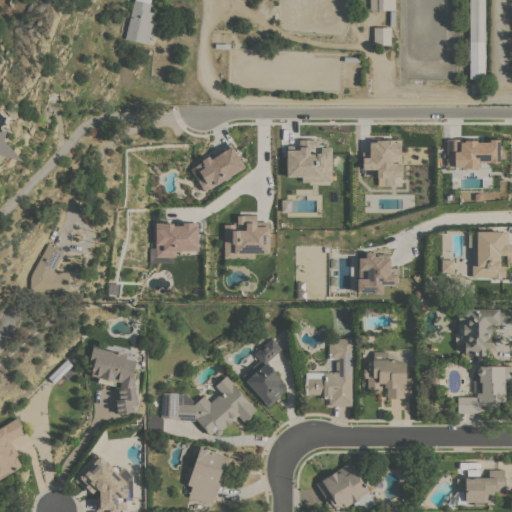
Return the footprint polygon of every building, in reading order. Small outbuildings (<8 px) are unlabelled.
[(150,0),(149,3),(151,3),(149,11),(155,12),(147,44),(124,38),(133,0),(150,0)] [(394,0),(394,10),(369,10),(369,0),(394,0)] [(469,0),(484,0),(485,78),(469,78),(469,0)] [(390,27),(390,44),(373,44),(373,27),(390,27)] [(0,130),(7,129),(3,140),(23,161),(0,154),(0,130)] [(329,181),(330,146),(316,146),(316,139),(297,139),(297,145),(285,145),(284,176),(299,177),(299,181),(329,181)] [(399,185),(399,139),(368,139),(368,153),(361,152),(360,168),(375,168),(375,185),(399,185)] [(445,167),(477,166),(477,162),(498,162),(498,139),(445,140),(445,167)] [(243,168),(230,144),(208,156),(192,164),(199,177),(195,179),(202,191),(243,168)] [(268,253),(267,223),(255,223),(255,214),(235,214),(235,224),(243,224),(244,229),(233,229),(233,224),(222,224),(222,258),(253,258),(253,253),(268,253)] [(196,251),(196,223),(153,223),(153,248),(148,248),(147,263),(173,263),(173,251),(196,251)] [(470,277),(503,278),(503,267),(498,267),(498,255),(505,255),(505,263),(511,262),(511,243),(502,244),(502,231),(475,231),(475,247),(470,247),(470,277)] [(49,244),(51,245),(52,244),(60,249),(60,250),(62,252),(51,272),(50,272),(49,273),(55,273),(55,272),(68,272),(69,287),(34,288),(33,286),(32,285),(32,282),(31,279),(32,277),(33,274),(49,244)] [(354,292),(381,293),(381,284),(395,284),(396,267),(388,267),(388,255),(372,254),(372,252),(364,252),(363,257),(355,257),(354,292)] [(451,272),(452,259),(440,259),(439,272),(451,272)] [(376,307),(376,315),(361,316),(361,307),(376,307)] [(511,323),(491,323),(491,333),(490,333),(490,348),(485,348),(485,355),(474,355),(474,354),(470,354),(470,353),(464,353),(464,343),(455,343),(455,333),(457,333),(457,308),(511,308),(511,323)] [(242,375),(260,360),(254,353),(272,337),(281,349),(266,362),(279,377),(277,379),(280,381),(284,382),(284,390),(281,390),(283,391),(280,393),(281,394),(276,400),(275,398),(268,406),(242,375)] [(352,405),(329,405),(329,397),(319,397),(319,394),(304,394),(304,377),(323,377),(323,371),(336,371),(336,359),(329,359),(329,354),(328,354),(328,342),(338,342),(338,338),(351,338),(352,338),(352,405)] [(127,354),(126,358),(135,360),(131,378),(134,378),(137,404),(131,405),(132,412),(129,412),(129,411),(117,413),(115,399),(119,399),(118,388),(119,388),(120,382),(115,380),(114,385),(98,382),(99,377),(91,375),(93,364),(88,362),(92,346),(127,354)] [(387,387),(384,387),(384,382),(380,382),(380,387),(367,387),(367,377),(363,377),(363,367),(365,367),(365,362),(371,362),(371,358),(373,358),(373,351),(387,351),(387,358),(396,358),(396,361),(405,361),(405,377),(410,377),(410,393),(404,393),(404,397),(387,397),(387,399),(378,399),(378,389),(387,389),(387,387)] [(476,396),(476,391),(472,391),(472,380),(478,380),(479,375),(476,373),(476,369),(479,367),(479,365),(511,365),(511,380),(505,380),(505,382),(504,382),(504,385),(505,385),(505,394),(504,394),(504,397),(505,397),(505,400),(499,400),(499,406),(480,406),(480,412),(457,412),(457,396),(476,396)] [(249,401),(256,410),(251,414),(252,415),(244,423),(237,415),(232,420),(232,421),(226,426),(225,426),(221,429),(221,432),(219,434),(215,434),(213,432),(210,434),(195,418),(195,420),(174,419),(174,418),(161,417),(163,418),(162,432),(148,429),(148,414),(161,414),(161,392),(186,392),(193,401),(192,404),(193,404),(204,395),(210,402),(221,392),(215,385),(226,375),(249,401)] [(0,426),(17,417),(26,431),(10,441),(18,454),(16,455),(21,463),(20,464),(21,466),(0,478),(0,426)] [(135,449),(134,437),(138,437),(138,425),(144,425),(144,449),(135,449)] [(200,446),(226,455),(226,457),(227,458),(223,472),(221,471),(218,481),(220,482),(214,499),(213,498),(211,504),(188,496),(191,486),(187,484),(200,446)] [(96,510),(124,511),(125,498),(127,498),(128,470),(113,470),(113,461),(88,459),(88,473),(83,473),(83,490),(97,490),(96,510)] [(315,483),(350,461),(356,472),(358,471),(370,491),(369,492),(374,501),(366,507),(363,502),(356,506),(353,501),(344,506),(342,502),(336,506),(334,502),(332,504),(329,500),(327,501),(315,483)] [(458,490),(456,490),(456,478),(465,478),(465,477),(488,477),(488,469),(504,469),(504,476),(505,476),(505,491),(502,491),(502,504),(483,504),(483,505),(475,505),(475,503),(473,503),(473,502),(466,502),(466,503),(447,503),(456,490),(458,490)]
